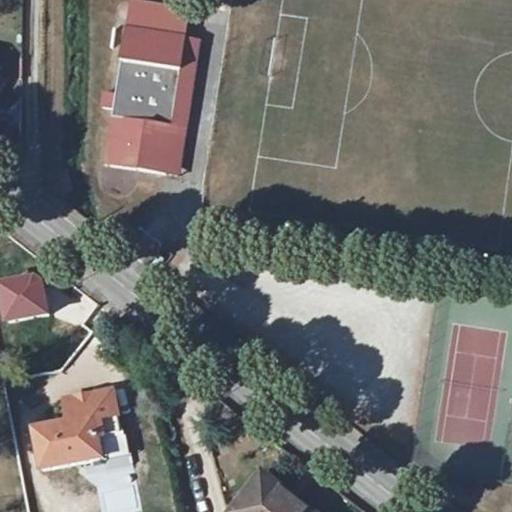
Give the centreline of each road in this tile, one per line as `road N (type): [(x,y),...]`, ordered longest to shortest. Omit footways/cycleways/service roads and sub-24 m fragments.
road 1 (tertiary): [(0,190),(410,511)]
road 2 (unknown): [(40,221),(37,8),(29,0)]
